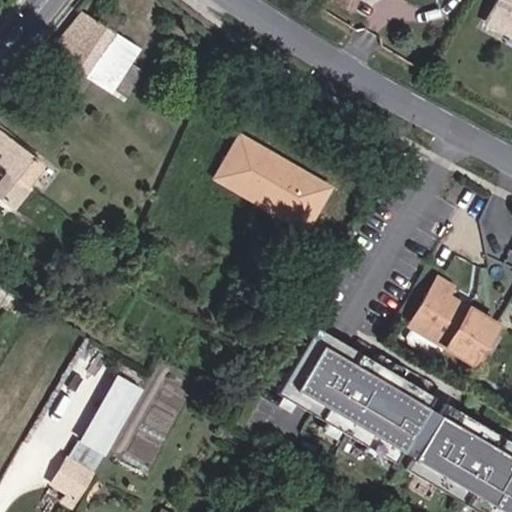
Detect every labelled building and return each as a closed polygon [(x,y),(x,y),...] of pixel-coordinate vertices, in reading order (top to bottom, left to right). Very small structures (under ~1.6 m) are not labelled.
[(362,0),(332,0),(332,1),(360,10),(362,0)] [(511,0),(498,0),(485,23),(511,39),(511,0)] [(106,6),(95,23),(110,33),(121,16),(106,6)] [(128,63),(137,50),(110,33),(95,23),(80,13),(47,54),(122,101),(142,73),(128,63)] [(337,186),(242,133),(214,182),(310,235),(337,186)] [(40,166),(0,134),(0,166),(24,185),(40,166)] [(26,186),(24,185),(0,166),(0,200),(9,208),(26,186)] [(447,297),(453,287),(436,277),(408,326),(412,328),(406,337),(407,343),(432,357),(438,356),(444,346),(474,364),(496,326),(467,309),(447,297)] [(0,281),(0,305),(7,310),(0,322),(0,359),(2,361),(12,343),(10,342),(33,301),(0,281)] [(467,309),(473,299),(453,287),(447,297),(467,309)] [(276,389),(395,458),(427,403),(434,392),(314,323),(276,389)] [(138,388),(116,375),(66,460),(88,473),(138,388)] [(406,464),(488,511),(511,511),(511,436),(445,398),(439,409),(406,464)] [(395,458),(406,464),(439,409),(427,403),(395,458)] [(75,498),(89,473),(88,473),(66,460),(51,484),(75,498)]
